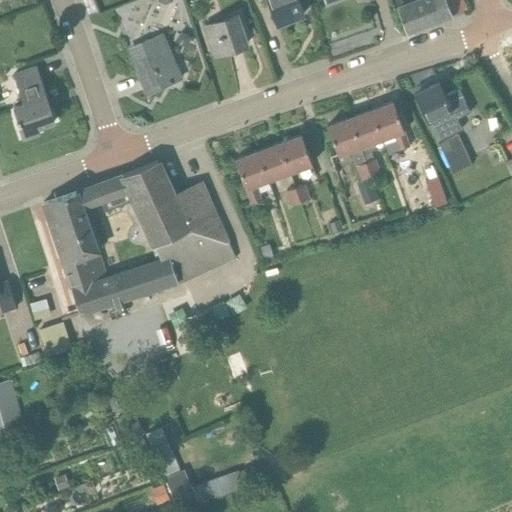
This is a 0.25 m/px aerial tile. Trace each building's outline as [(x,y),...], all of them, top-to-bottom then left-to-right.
[(269,0),(277,23),(303,14),(298,0),(269,0)] [(394,0),(406,30),(453,13),(448,0),(394,0)] [(236,15),(204,26),(215,56),(246,44),(236,15)] [(181,79),(162,34),(128,49),(147,93),(181,79)] [(17,120),(16,120),(23,138),(40,132),(38,128),(54,122),(45,98),(47,97),(36,67),(13,75),(23,103),(13,106),(17,120)] [(458,90),(445,96),(439,82),(427,88),(425,84),(416,89),(418,92),(414,94),(437,141),(462,129),(454,115),(467,108),(458,90)] [(400,150),(409,146),(393,102),(371,110),(382,139),(395,135),(400,150)] [(349,117),(365,162),(374,158),(369,144),(382,139),(371,110),(349,117)] [(362,179),(370,176),(365,162),(349,117),(327,125),(338,155),(352,150),(362,179)] [(290,172),(312,165),(301,135),(279,143),(290,172)] [(473,169),(471,164),(457,135),(439,143),(455,178),(473,169)] [(268,180),(290,172),(279,143),(257,151),(268,180)] [(256,185),(268,180),(257,151),(235,159),(252,203),(261,200),(256,185)] [(365,162),(371,176),(379,173),(374,158),(365,162)] [(236,259),(210,203),(202,185),(174,198),(157,161),(123,175),(131,192),(162,258),(98,280),(92,264),(79,269),(75,258),(74,259),(70,250),(60,253),(80,314),(177,281),(179,284),(236,259)] [(97,202),(131,192),(123,175),(92,187),(97,202)] [(430,194),(434,207),(446,203),(442,190),(440,184),(437,177),(427,180),(426,181),(430,194)] [(362,182),(366,194),(375,190),(371,178),(362,182)] [(300,202),(310,198),(305,184),(295,187),(300,202)] [(290,205),(300,202),(295,187),(285,191),(290,205)] [(83,208),(84,208),(78,191),(43,202),(60,253),(70,250),(74,259),(75,258),(79,269),(92,264),(89,253),(97,250),(83,208)] [(339,220),(326,224),(329,234),(343,229),(339,220)] [(269,244),(260,247),(264,260),(273,257),(269,244)] [(0,282),(0,305),(3,313),(16,309),(7,281),(0,282)] [(35,320),(50,316),(45,299),(30,303),(35,320)] [(71,348),(62,322),(39,330),(48,356),(71,348)] [(9,380),(0,382),(0,427),(21,421),(9,380)] [(126,405),(120,393),(107,399),(113,411),(126,405)] [(145,433),(137,421),(130,426),(137,438),(145,433)] [(156,458),(166,478),(180,472),(174,457),(161,427),(145,434),(156,458)] [(131,463),(133,467),(144,463),(145,463),(145,462),(143,458),(131,463)] [(164,479),(166,478),(156,458),(145,462),(145,463),(144,463),(146,468),(144,469),(149,482),(164,476),(164,479)] [(223,477),(228,491),(244,485),(239,471),(223,477)] [(69,487),(65,474),(54,478),(58,490),(69,487)] [(169,499),(163,485),(149,490),(155,505),(169,499)] [(258,497),(254,487),(235,494),(240,504),(258,497)]
